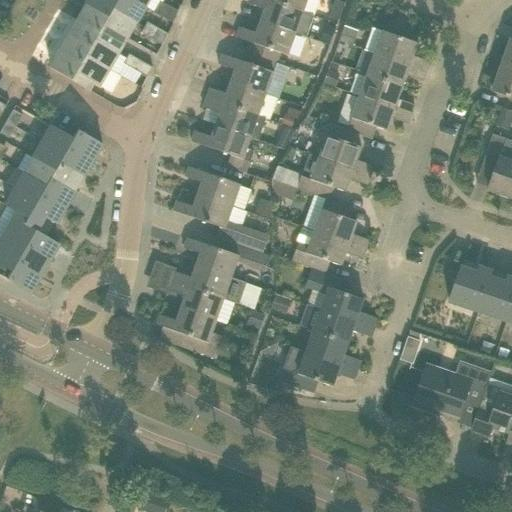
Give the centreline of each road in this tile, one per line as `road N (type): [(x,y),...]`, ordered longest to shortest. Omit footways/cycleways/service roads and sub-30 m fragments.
road 1 (secondary): [(436,511),(95,352)]
road 2 (secondary): [(77,391),(360,511)]
road 3 (residential): [(510,0),(472,22),(465,56),(415,151),(408,196)]
road 4 (residential): [(95,352),(126,275),(144,131)]
road 5 (residential): [(368,378),(385,355),(402,295),(387,273),(408,196)]
road 6 (residential): [(144,131),(54,95),(0,62)]
road 7 (residential): [(144,131),(204,0)]
